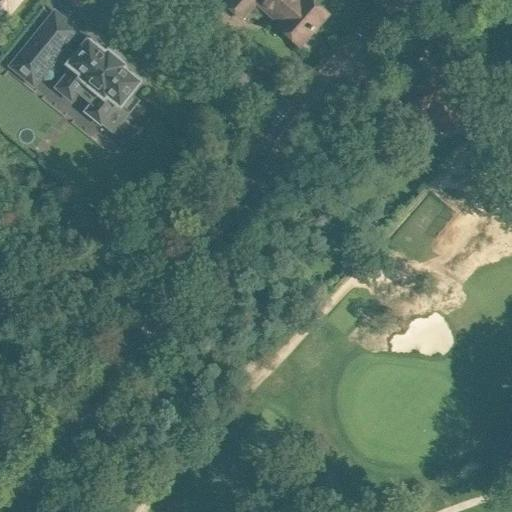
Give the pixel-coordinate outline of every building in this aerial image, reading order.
[(0,0),(0,3),(9,11),(18,0),(0,0)] [(228,0),(225,5),(241,19),(256,2),(281,25),(278,28),(300,47),(327,15),(310,0),(228,0)] [(63,50),(78,31),(55,12),(53,14),(52,13),(51,14),(52,15),(10,65),(34,85),(58,56),(72,68),(56,87),(72,100),(86,83),(99,95),(85,112),(101,124),(117,105),(121,108),(122,107),(130,113),(140,101),(132,95),(142,83),(139,81),(142,78),(94,39),(91,42),(89,40),(74,59),(63,50)] [(406,99),(416,115),(430,106),(449,136),(466,125),(436,75),(418,86),(421,90),(406,99)] [(372,116),(383,128),(405,108),(394,96),(372,116)]
